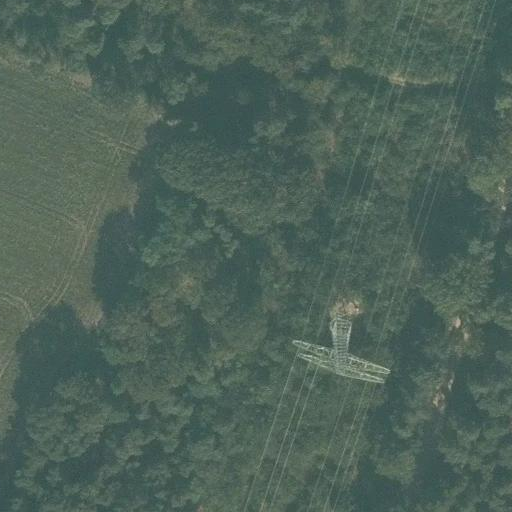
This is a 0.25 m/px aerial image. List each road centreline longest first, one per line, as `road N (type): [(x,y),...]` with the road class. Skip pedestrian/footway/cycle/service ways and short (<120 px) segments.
road 1 (track): [(139,0),(361,74),(425,80),(511,65)]
road 2 (track): [(398,511),(511,156)]
